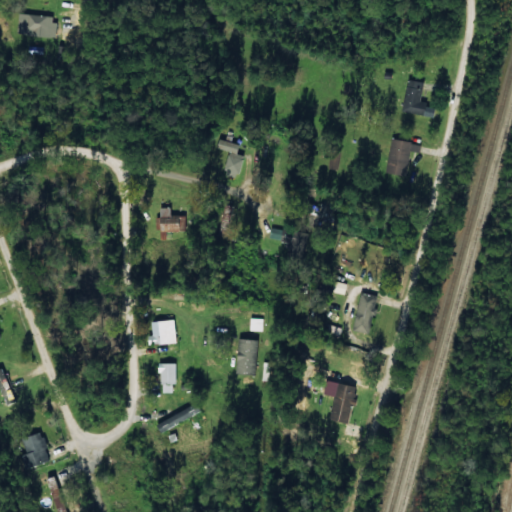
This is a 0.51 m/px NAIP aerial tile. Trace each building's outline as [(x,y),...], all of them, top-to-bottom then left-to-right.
[(17,34),(53,36),(54,15),(18,13),(17,34)] [(419,102),(423,82),(408,79),(402,111),(433,117),(435,105),(419,102)] [(217,148),(228,151),(223,173),(238,177),(243,155),(236,154),(239,144),(219,139),(217,148)] [(408,151),(418,153),(420,144),(391,139),(385,173),(404,176),(408,151)] [(340,150),(331,148),(327,168),(336,170),(340,150)] [(157,230),(185,232),(186,215),(169,214),(170,208),(158,207),(157,230)] [(286,255),(304,257),(307,232),(269,228),(268,238),(288,240),(286,255)] [(368,334),(377,296),(360,292),(350,330),(368,334)] [(249,331),(262,331),(263,318),(249,318),(249,331)] [(175,343),(174,320),(150,321),(151,335),(146,336),(146,344),(175,343)] [(255,374),(256,339),(236,339),(235,374),(255,374)] [(159,393),(172,392),(171,384),(176,384),(175,363),(158,363),(159,393)] [(0,368),(0,390),(6,405),(15,402),(2,368),(0,368)] [(356,387),(326,380),(323,393),(334,396),(328,419),(347,424),(356,387)] [(201,411),(197,402),(154,423),(158,432),(201,411)] [(50,460),(41,432),(21,438),(30,466),(50,460)] [(45,479),(57,511),(67,511),(54,475),(45,479)]
